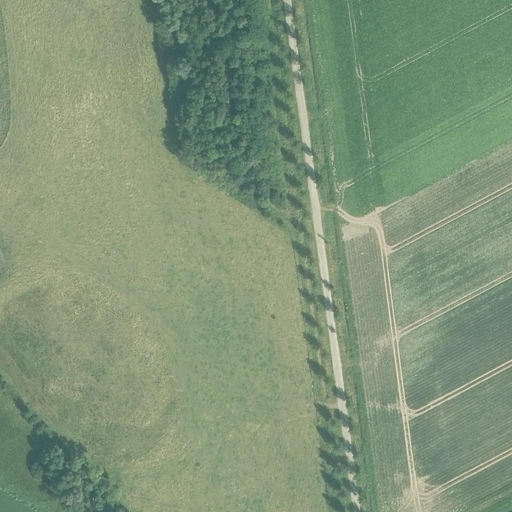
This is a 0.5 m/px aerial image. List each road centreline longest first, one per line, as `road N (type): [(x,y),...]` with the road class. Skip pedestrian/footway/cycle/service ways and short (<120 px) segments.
road 1 (unclassified): [(356,511),(288,0)]
road 2 (track): [(200,0),(231,48),(238,137),(319,226)]
